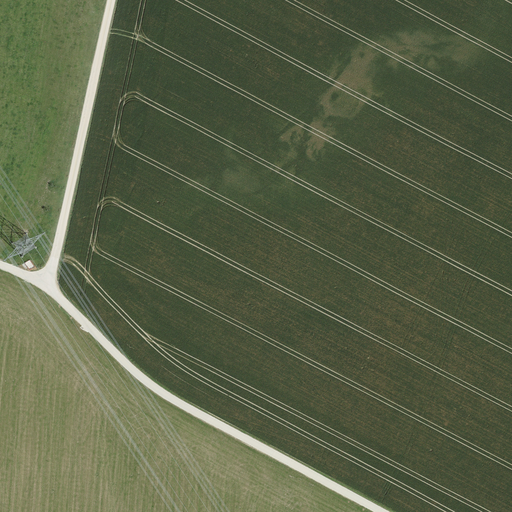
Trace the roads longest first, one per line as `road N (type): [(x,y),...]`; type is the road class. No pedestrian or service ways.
road 1 (track): [(391,511),(154,385),(45,286)]
road 2 (track): [(111,0),(45,286)]
